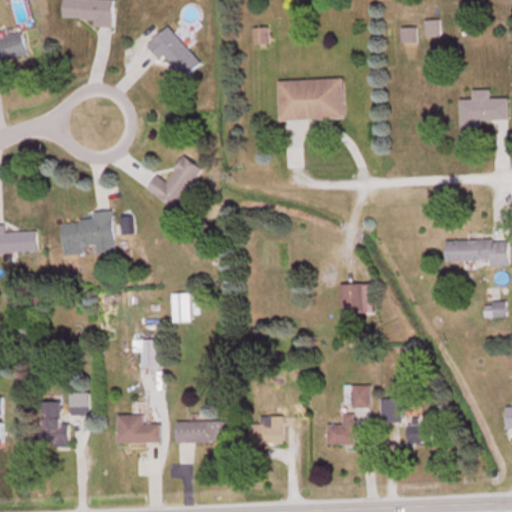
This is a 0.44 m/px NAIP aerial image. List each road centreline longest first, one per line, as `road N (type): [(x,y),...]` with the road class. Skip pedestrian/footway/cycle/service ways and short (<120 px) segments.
road 1 (residential): [(206,511),(511,500)]
road 2 (residential): [(301,176),(511,172)]
